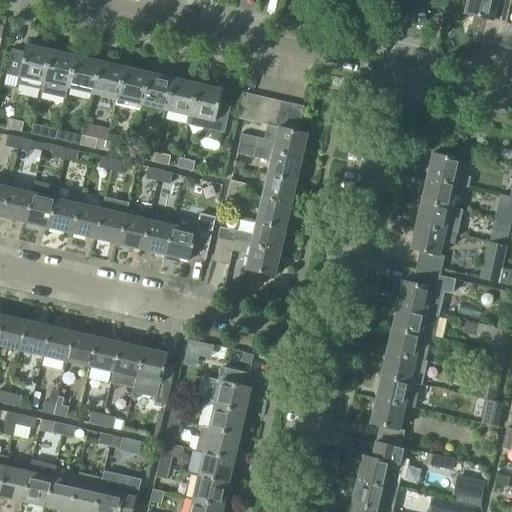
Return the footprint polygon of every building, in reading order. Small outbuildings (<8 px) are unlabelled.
[(510,0),(508,0),(465,0),(462,14),(473,16),(467,41),(479,44),(484,19),(504,24),(510,0)] [(479,44),(511,51),(511,25),(504,24),(484,19),(479,44)] [(4,82),(16,85),(41,91),(42,83),(50,51),(25,45),(22,59),(10,56),(4,82)] [(42,83),(66,89),(73,56),(50,51),(42,83)] [(66,89),(90,94),(98,62),(73,56),(66,89)] [(90,94),(115,100),(123,68),(98,62),(90,94)] [(139,110),(140,106),(147,73),(123,68),(115,100),(114,104),(139,110)] [(140,106),(164,112),(171,79),(147,73),(140,106)] [(164,112),(188,118),(196,84),(171,79),(164,112)] [(196,84),(188,118),(186,125),(223,134),(230,107),(218,104),(221,90),(196,84)] [(238,119),(250,122),(255,96),(244,94),(238,119)] [(250,122),(262,124),(267,99),(255,96),(250,122)] [(266,126),(274,127),(279,102),(267,99),(262,124),(266,126)] [(274,127),(285,129),(291,105),(279,102),(274,127)] [(291,105),(285,129),(297,133),(303,107),(291,105)] [(6,129),(21,132),(23,123),(8,120),(6,129)] [(30,135),(46,138),(48,129),(32,125),(30,135)] [(241,135),(238,145),(301,159),(307,135),(297,133),(285,129),(274,127),(266,126),(263,140),(241,135)] [(55,140),(70,144),(72,134),(57,131),(55,140)] [(5,146),(17,149),(19,138),(7,135),(5,146)] [(79,146),(94,149),(96,140),(81,137),(79,146)] [(19,138),(17,149),(29,152),(32,141),(19,138)] [(103,152),(119,155),(121,146),(106,142),(103,152)] [(269,162),(266,175),(296,182),(301,159),(238,145),(236,154),(269,162)] [(51,157),(64,160),(66,149),(54,146),(51,157)] [(128,157),(143,161),(145,151),(130,148),(128,157)] [(66,149),(64,160),(76,163),(78,152),(66,149)] [(152,163),(167,166),(169,157),(154,153),(152,163)] [(430,154),(425,178),(455,185),(455,186),(467,188),(469,178),(457,175),(461,161),(430,154)] [(98,168),(110,171),(113,160),(101,157),(98,168)] [(176,169),(192,172),(194,163),(179,159),(176,169)] [(113,160),(110,171),(123,173),(125,163),(113,160)] [(145,179),(157,181),(160,171),(147,168),(145,179)] [(160,171),(157,181),(169,184),(172,174),(160,171)] [(266,175),(260,199),(290,206),(296,182),(266,175)] [(425,178),(420,202),(450,208),(455,186),(455,185),(425,178)] [(48,229),(55,199),(58,187),(34,182),(31,194),(30,194),(24,223),(48,229)] [(229,182),(227,191),(244,195),(246,185),(229,182)] [(0,218),(24,223),(30,194),(7,188),(0,218)] [(244,195),(227,191),(225,201),(242,205),(244,195)] [(511,198),(509,197),(499,195),(494,218),(511,222),(511,198)] [(118,245),(125,215),(128,204),(104,198),(101,210),(94,239),(118,245)] [(48,229),(70,234),(77,204),(55,199),(48,229)] [(260,199),(255,222),(285,229),(290,206),(260,199)] [(420,202),(414,225),(456,234),(461,211),(450,208),(420,202)] [(70,234),(94,239),(101,210),(77,204),(70,234)] [(171,226),(164,255),(189,261),(191,249),(206,253),(215,218),(199,214),(195,232),(171,226)] [(118,245),(140,250),(146,220),(125,215),(118,245)] [(494,218),(488,243),(505,247),(511,222),(494,218)] [(140,250),(164,255),(171,226),(146,220),(140,250)] [(234,242),(249,246),(249,245),(280,252),(285,229),(255,222),(252,236),(219,228),(217,238),(234,242)] [(456,234),(414,225),(409,249),(419,251),(416,265),(440,271),(444,257),(439,256),(442,243),(453,245),(456,234)] [(217,238),(211,262),(228,266),(234,242),(217,238)] [(506,247),(505,247),(488,243),(487,243),(479,280),(511,287),(511,271),(501,269),(506,247)] [(249,245),(249,246),(244,270),(274,276),(280,252),(249,245)] [(401,282),(395,306),(437,316),(443,292),(451,294),(454,280),(415,271),(411,284),(401,282)] [(395,306),(390,329),(432,339),(437,316),(395,306)] [(0,327),(0,346),(19,351),(26,322),(3,316),(0,327)] [(19,351),(42,356),(49,327),(26,322),(19,351)] [(42,356),(66,362),(72,333),(49,327),(42,356)] [(492,328),(487,351),(504,355),(509,332),(492,328)] [(390,329),(385,353),(424,362),(429,339),(432,340),(432,339),(390,329)] [(66,362),(90,367),(96,338),(72,333),(66,362)] [(90,367),(112,373),(119,343),(96,338),(90,367)] [(112,373),(136,378),(143,349),(119,343),(112,373)] [(143,349),(136,378),(159,383),(154,403),(165,405),(174,367),(164,365),(167,354),(143,349)] [(487,351),(482,376),(498,380),(504,355),(487,351)] [(385,353),(379,376),(421,385),(426,362),(424,362),(385,353)] [(182,361),(179,373),(203,378),(205,366),(182,361)] [(379,376),(374,399),(404,406),(404,407),(413,409),(419,385),(421,386),(421,385),(379,376)] [(477,399),(485,400),(493,402),(498,380),(482,376),(477,399)] [(219,381),(213,406),(244,413),(249,388),(219,381)] [(0,403),(6,405),(9,394),(0,392),(0,403)] [(9,394),(6,405),(19,408),(21,397),(9,394)] [(30,408),(36,409),(40,396),(34,395),(30,408)] [(379,426),(375,442),(399,448),(403,431),(399,430),(404,407),(404,406),(374,399),(369,423),(379,426)] [(493,402),(485,400),(480,424),(496,428),(502,404),(493,402)] [(41,413),(53,415),(55,405),(43,402),(41,413)] [(55,405),(53,415),(65,418),(68,408),(55,405)] [(213,406),(208,429),(238,436),(244,413),(213,406)] [(171,409),(168,420),(179,422),(182,412),(171,409)] [(15,426),(18,415),(7,412),(1,435),(12,437),(15,426)] [(88,423),(100,426),(102,416),(90,413),(88,423)] [(36,419),(18,415),(15,426),(33,430),(36,419)] [(102,416),(100,426),(112,429),(115,419),(102,416)] [(179,422),(168,420),(166,430),(177,433),(179,422)] [(51,434),(62,436),(64,425),(54,423),(51,434)] [(64,425),(62,436),(72,439),(75,428),(64,425)] [(195,451),(202,453),(203,453),(233,460),(238,436),(208,429),(201,427),(195,451)] [(98,445),(109,447),(111,436),(100,434),(98,445)] [(111,436),(109,447),(119,449),(122,439),(111,436)] [(355,481),(386,488),(396,490),(406,449),(399,448),(375,442),(371,459),(361,457),(355,481)] [(163,443),(157,467),(169,469),(174,446),(163,443)] [(203,453),(202,453),(197,476),(228,483),(233,460),(203,453)] [(0,494),(6,468),(8,458),(0,456),(0,494)] [(47,507),(54,478),(56,467),(31,462),(29,473),(22,502),(47,507)] [(169,469),(157,467),(155,478),(166,480),(169,469)] [(0,494),(0,496),(22,502),(29,473),(6,468),(0,494)] [(94,511),(100,489),(102,478),(79,473),(76,484),(69,511),(94,511)] [(197,476),(192,500),(222,507),(228,483),(197,476)] [(47,507),(66,511),(69,511),(76,484),(54,478),(47,507)] [(481,502),(485,483),(463,479),(459,498),(481,502)] [(355,481),(350,504),(380,511),(380,510),(386,488),(355,481)] [(100,489),(94,511),(131,511),(135,497),(124,495),(124,494),(100,489)] [(152,490),(149,502),(160,505),(163,493),(152,490)] [(220,511),(222,507),(192,500),(188,511),(220,511)]
